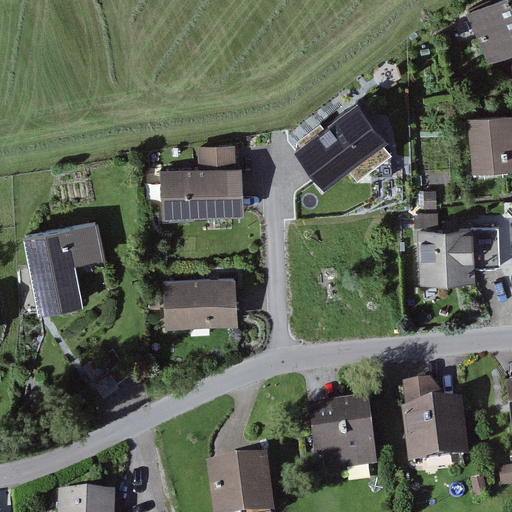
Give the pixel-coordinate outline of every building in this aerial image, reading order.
[(511,0),(510,0),(470,21),(496,73),(511,65),(511,0)] [(511,118),(475,121),(479,179),(511,176),(511,118)] [(392,129),(335,127),(333,187),(390,188),(392,129)] [(241,168),(160,173),(163,225),(245,220),(241,168)] [(110,223),(30,236),(42,315),(93,307),(87,266),(116,262),(110,223)] [(476,233),(428,234),(429,296),(478,295),(476,233)] [(303,299),(301,272),(291,272),(293,300),(303,299)] [(242,278),(156,282),(158,333),(244,330),(242,278)] [(440,388),(403,393),(412,466),(475,458),(468,406),(442,409),(440,388)] [(369,408),(312,415),(321,477),(377,469),(369,408)] [(281,511),(277,463),(212,469),(216,511),(281,511)] [(118,511),(119,497),(58,496),(57,511),(118,511)]
